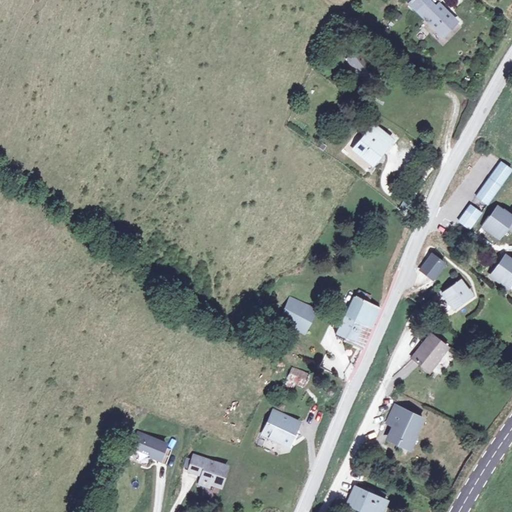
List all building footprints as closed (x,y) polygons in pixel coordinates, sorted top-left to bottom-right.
[(429,0),(413,0),(410,4),(444,36),(458,22),(440,4),(437,8),(429,0)] [(373,51),(364,58),(375,73),(383,66),(373,51)] [(357,71),(364,64),(353,53),(346,60),(357,71)] [(389,127),(371,148),(386,162),(397,149),(400,151),(407,142),(389,127)] [(479,189),(491,197),(511,166),(511,164),(502,156),(479,189)] [(479,189),(469,203),(475,207),(478,203),(483,207),(491,197),(479,189)] [(402,199),(410,204),(414,199),(406,193),(402,199)] [(405,211),(410,204),(402,199),(397,205),(405,211)] [(490,211),(484,220),(497,230),(502,225),(504,226),(507,221),(511,224),(511,206),(506,202),(503,205),(499,202),(493,212),(490,211)] [(475,207),(469,203),(461,215),(472,223),(483,207),(478,203),(475,207)] [(506,253),(493,270),(508,281),(511,277),(511,278),(511,257),(511,258),(506,253)] [(433,254),(421,269),(435,278),(445,263),(433,254)] [(463,282),(444,292),(454,310),(473,300),(463,282)] [(360,290),(339,336),(363,347),(365,348),(382,307),(376,304),(378,298),(360,290)] [(321,307),(293,295),(282,318),(292,323),(289,327),(307,335),(321,307)] [(436,327),(420,350),(436,363),(454,339),(436,327)] [(310,362),(290,352),(283,363),(303,374),(310,362)] [(323,356),(319,368),(328,372),(333,359),(323,356)] [(399,402),(390,420),(400,425),(394,437),(413,446),(427,416),(399,402)] [(273,412),(263,435),(289,446),(299,422),(273,412)] [(144,428),(139,443),(166,453),(166,456),(174,458),(180,444),(172,440),(173,438),(144,428)] [(195,456),(191,471),(204,475),(202,480),(222,486),(228,466),(195,456)] [(355,485),(348,502),(366,511),(365,511),(379,511),(384,500),(355,485)]
